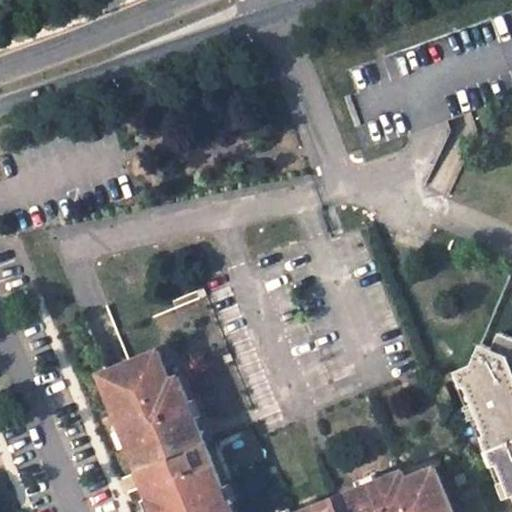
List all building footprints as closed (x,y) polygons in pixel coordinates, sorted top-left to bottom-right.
[(511,340),(500,335),(492,350),(481,345),(471,365),(453,373),(458,387),(465,384),(472,402),(466,405),(465,407),(469,417),(471,417),(477,415),(485,435),(479,437),(491,465),(497,463),(504,480),(497,482),(504,498),(511,494),(511,340)] [(451,511),(434,468),(405,480),(401,473),(304,511),(231,511),(177,378),(169,381),(158,351),(111,371),(115,381),(104,386),(156,511),(451,511)] [(115,381),(111,371),(105,373),(100,375),(104,386),(115,381)] [(472,402),(465,384),(458,387),(466,405),(472,402)] [(485,435),(477,415),(471,417),(479,437),(485,435)] [(504,480),(497,463),(491,465),(497,482),(504,480)]
